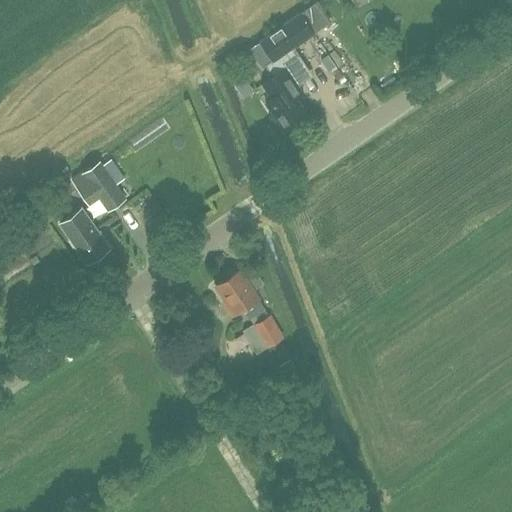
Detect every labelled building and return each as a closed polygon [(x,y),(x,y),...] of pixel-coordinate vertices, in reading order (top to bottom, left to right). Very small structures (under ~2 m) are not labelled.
[(272,60),(265,65),(272,76),(261,84),(271,98),(265,103),(282,129),(306,113),(296,98),(303,93),(285,68),(300,57),(293,48),(331,22),(317,1),(259,41),(272,60)] [(242,74),(232,82),(244,98),(254,91),(242,74)] [(100,160),(83,172),(82,171),(69,179),(88,206),(98,199),(107,212),(126,199),(100,160)] [(91,221),(80,207),(59,222),(87,263),(109,248),(91,221)] [(238,271),(215,286),(226,302),(222,304),(230,316),(241,309),(249,319),(250,318),(264,309),(253,292),(240,274),(238,271)] [(253,324),(251,325),(259,338),(250,344),(256,354),(268,347),(278,365),(290,358),(280,339),(283,337),(270,314),(268,315),(253,324)]
